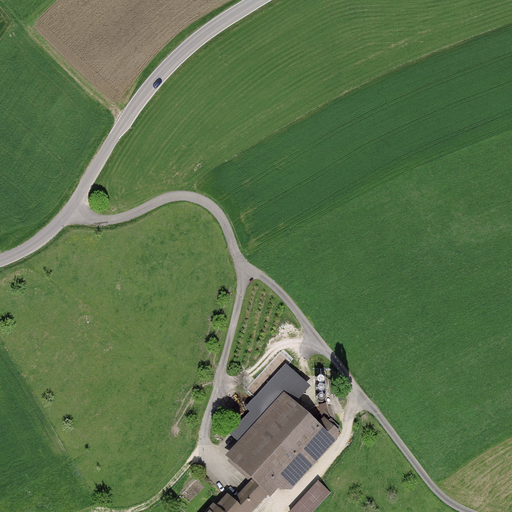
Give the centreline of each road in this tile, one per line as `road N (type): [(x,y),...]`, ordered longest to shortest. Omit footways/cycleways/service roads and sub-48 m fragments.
road 1 (tertiary): [(256,0),(173,61),(125,119),(68,212),(0,260)]
road 2 (track): [(470,511),(432,487),(316,336)]
road 3 (track): [(355,386),(348,431),(276,511)]
road 4 (track): [(125,119),(34,34)]
